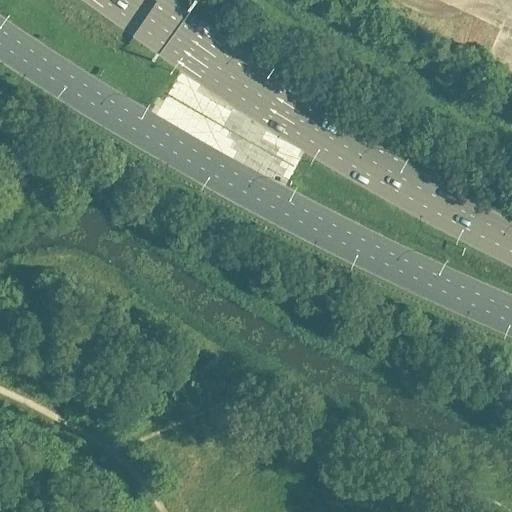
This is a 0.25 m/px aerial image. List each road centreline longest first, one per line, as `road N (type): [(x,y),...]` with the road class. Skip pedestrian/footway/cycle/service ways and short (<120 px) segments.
road 1 (primary): [(0,38),(221,175),(511,317)]
road 2 (primary): [(511,243),(311,136),(121,0)]
